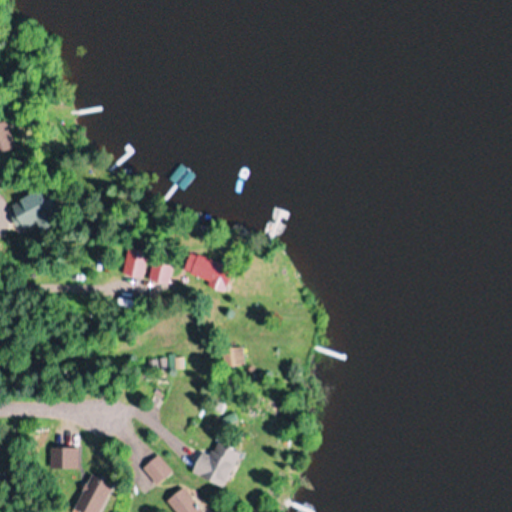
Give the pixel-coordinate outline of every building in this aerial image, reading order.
[(12,203),(22,233),(64,219),(54,189),(12,203)] [(125,276),(146,276),(146,250),(125,250),(125,276)] [(227,290),(236,269),(193,251),(184,273),(227,290)] [(150,281),(171,283),(174,261),(153,258),(150,281)] [(243,451),(213,438),(198,474),(227,487),(243,451)] [(160,483),(173,471),(159,455),(146,467),(160,483)] [(73,511),(101,511),(115,484),(93,473),(73,511)] [(210,511),(188,485),(169,501),(178,511),(210,511)]
